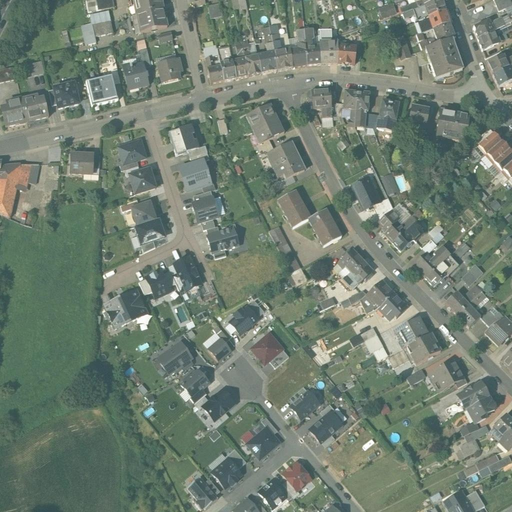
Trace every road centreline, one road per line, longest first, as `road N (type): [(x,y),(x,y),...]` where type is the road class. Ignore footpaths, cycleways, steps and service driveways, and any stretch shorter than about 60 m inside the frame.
road 1 (residential): [(511,387),(369,246),(284,81)]
road 2 (residential): [(96,288),(186,240),(147,114)]
road 3 (residential): [(490,104),(323,76),(284,81)]
road 4 (residential): [(147,114),(0,149)]
